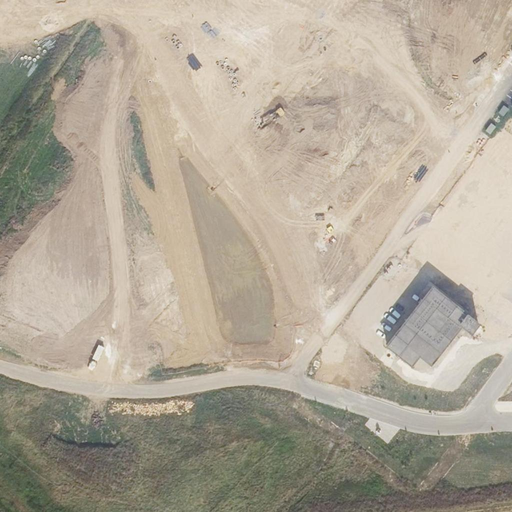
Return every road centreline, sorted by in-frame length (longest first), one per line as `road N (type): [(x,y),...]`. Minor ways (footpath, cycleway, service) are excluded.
road 1 (unclassified): [(0,366),(130,391),(255,376),(412,421),(472,422)]
road 2 (unknown): [(511,71),(289,382)]
road 3 (unknown): [(143,0),(154,32),(338,311)]
road 4 (unknown): [(331,0),(511,128)]
